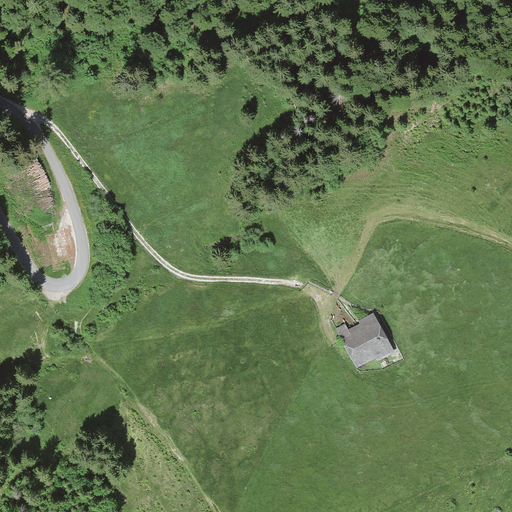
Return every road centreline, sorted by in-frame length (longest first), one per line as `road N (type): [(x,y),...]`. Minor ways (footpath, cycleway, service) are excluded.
road 1 (track): [(20,116),(43,119),(60,133),(170,268),(197,278),(295,283)]
road 2 (unclassified): [(0,101),(46,147),(72,203),(82,251),(75,277),(47,284),(28,267),(0,214)]
road 3 (track): [(331,0),(337,53),(329,113),(265,161),(256,193)]
